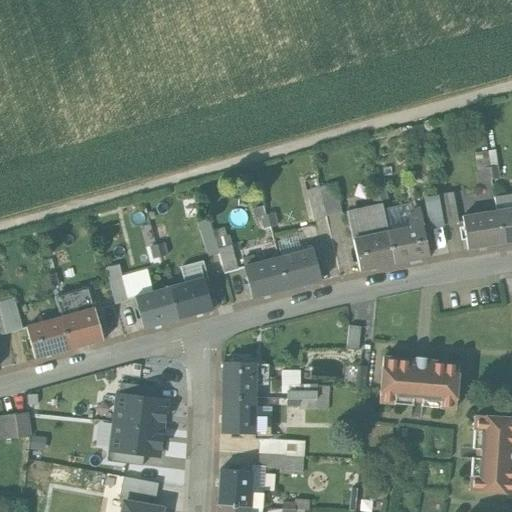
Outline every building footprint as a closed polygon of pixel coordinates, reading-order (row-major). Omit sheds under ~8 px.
[(497,167),(491,168),(493,180),(499,179),(497,167)] [(491,168),(483,169),(485,181),(493,180),(491,168)] [(334,182),(304,189),(312,219),(342,211),(334,182)] [(384,188),(377,189),(380,201),(386,199),(384,188)] [(377,189),(370,191),(372,202),(380,201),(377,189)] [(451,194),(436,197),(442,226),(457,223),(451,194)] [(511,209),(498,212),(504,244),(511,242),(511,209)] [(498,212),(462,218),(468,250),(504,244),(498,212)] [(329,215),(335,242),(347,240),(342,213),(329,215)] [(272,215),(266,216),(270,228),(275,227),(272,215)] [(266,216),(259,218),(262,230),(270,228),(266,216)] [(421,226),(387,234),(395,265),(428,258),(421,226)] [(387,234),(353,242),(361,272),(395,265),(387,234)] [(161,244),(154,246),(158,259),(165,257),(161,244)] [(154,246),(148,248),(152,261),(158,259),(154,246)] [(312,250),(278,259),(287,290),(320,282),(312,250)] [(278,259),(243,268),(252,299),(287,290),(278,259)] [(57,287),(54,275),(47,277),(50,289),(57,287)] [(47,277),(40,279),(44,291),(50,289),(47,277)] [(201,279),(166,288),(177,320),(211,311),(201,279)] [(166,288),(132,299),(142,330),(177,320),(166,288)] [(87,289),(53,299),(59,319),(68,351),(102,341),(87,289)] [(12,301),(0,304),(0,319),(5,336),(21,332),(12,301)] [(59,319),(24,330),(33,360),(68,351),(59,319)] [(360,327),(348,326),(346,350),(357,351),(360,327)] [(424,359),(413,358),(412,361),(381,359),(377,405),(453,411),(457,365),(423,362),(424,359)] [(253,365),(222,364),(221,398),(252,399),(253,365)] [(119,396),(155,400),(156,388),(120,384),(119,396)] [(114,423),(162,429),(165,401),(155,400),(119,396),(117,395),(114,423)] [(252,399),(221,398),(220,434),(251,434),(252,399)] [(296,399),(286,399),(286,407),(296,407),(296,399)] [(0,413),(0,432),(30,432),(29,412),(0,413)] [(511,418),(473,415),(471,449),(475,449),(474,459),(470,459),(468,491),(511,494),(511,418)] [(162,429),(114,423),(110,451),(144,455),(158,457),(162,429)] [(142,467),(144,455),(110,451),(108,450),(106,462),(142,467)] [(249,472),(218,470),(216,506),(247,508),(249,472)] [(123,503),(153,508),(158,484),(122,477),(118,501),(123,503)] [(153,508),(123,503),(121,511),(160,511),(161,510),(153,508)]
